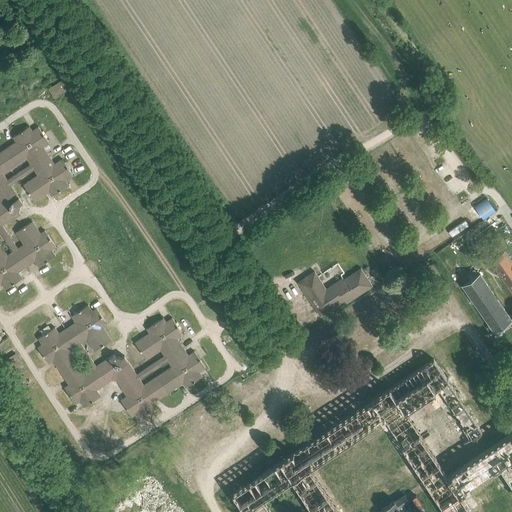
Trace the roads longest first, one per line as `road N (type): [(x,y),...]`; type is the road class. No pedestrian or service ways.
road 1 (unclassified): [(215,235),(330,168),(342,169),(397,251),(483,197),(497,200),(511,220)]
road 2 (unclassified): [(215,235),(51,0)]
road 3 (track): [(483,197),(422,116),(330,168)]
